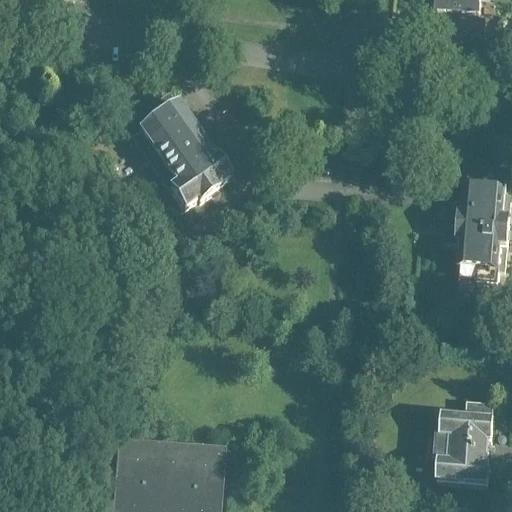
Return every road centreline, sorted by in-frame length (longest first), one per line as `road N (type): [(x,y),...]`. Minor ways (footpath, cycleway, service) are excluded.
road 1 (residential): [(348,68),(0,11)]
road 2 (residential): [(511,100),(348,68)]
